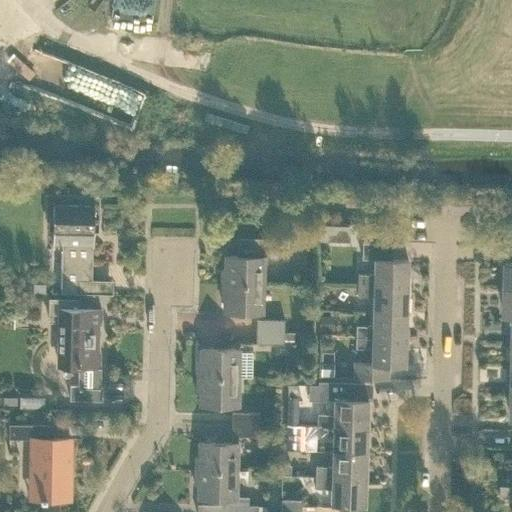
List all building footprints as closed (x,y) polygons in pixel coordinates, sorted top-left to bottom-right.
[(114,109),(133,121),(149,94),(128,81),(120,94),(122,95),(114,109)] [(90,279),(91,279),(92,246),(93,206),(53,205),(52,245),(57,245),(57,249),(62,249),(61,288),(60,288),(60,293),(89,293),(90,279)] [(348,226),(317,225),(317,240),(348,241),(348,226)] [(294,241),(310,241),(311,239),(311,228),(294,227),(294,241)] [(262,286),(262,257),(264,257),(264,251),(285,251),(285,239),(258,239),(258,257),(224,256),(224,270),(221,270),(221,285),(262,286)] [(357,274),(357,285),(406,287),(407,260),(392,260),(392,244),(362,243),(361,259),(374,259),(373,274),(357,274)] [(45,283),(32,283),(32,293),(44,293),(45,283)] [(224,299),(223,312),(261,313),(262,286),(221,285),(220,299),(224,299)] [(406,313),(406,287),(357,285),(356,297),(372,297),(372,312),(406,313)] [(99,368),(100,368),(100,353),(94,353),(95,313),(76,312),(76,301),(48,301),(48,320),(59,320),(58,365),(78,365),(78,385),(69,385),(69,400),(101,401),(101,386),(99,386),(99,368)] [(405,339),(406,313),(372,312),(371,327),(356,326),(355,337),(405,339)] [(318,331),(333,331),(333,316),(319,315),(318,331)] [(256,320),(256,331),(283,332),(284,320),(256,320)] [(294,333),(283,332),(256,331),(255,343),(283,344),(283,341),(293,341),(294,333)] [(404,365),(405,339),(355,337),(355,349),(370,349),(370,363),(353,362),(353,378),(386,379),(387,364),(404,365)] [(196,363),(196,377),(238,378),(238,377),(250,377),(251,352),(238,352),(238,350),(200,349),(200,363),(196,363)] [(320,363),(319,376),(332,376),(333,364),(320,363)] [(238,405),(238,378),(196,377),(196,391),(199,391),(199,405),(238,405)] [(324,400),(334,400),(333,415),(317,414),(317,425),(366,426),(367,400),(353,400),(353,395),(357,395),(357,383),(317,382),(317,394),(324,394),(324,400)] [(286,394),(296,394),(297,384),(287,384),(286,394)] [(19,408),(44,408),(44,393),(19,393),(19,408)] [(286,407),(285,424),(297,425),(298,408),(286,407)] [(231,412),(231,425),(258,425),(259,413),(231,412)] [(31,498),(66,499),(67,439),(52,439),(52,426),(9,425),(9,439),(29,439),(29,477),(32,477),(31,498)] [(258,437),(258,425),(231,425),(231,442),(237,442),(237,436),(258,437)] [(332,453),(365,453),(366,426),(317,425),(317,435),(332,436),(332,453)] [(299,450),(300,434),(286,433),(286,449),(299,450)] [(236,471),(237,442),(231,442),(198,441),(198,455),(195,455),(195,470),(236,471)] [(316,466),(315,477),(364,478),(365,453),(332,453),(332,466),(316,466)] [(289,477),(289,466),(280,466),(280,477),(289,477)] [(258,511),(258,506),(258,505),(249,505),(249,497),(236,497),(236,471),(195,470),(194,484),(198,484),(197,498),(220,498),(220,504),(219,511),(258,511)] [(511,497),(511,472),(500,473),(500,497),(511,497)] [(364,505),(364,478),(315,477),(315,488),(330,488),(330,504),(364,505)] [(281,500),(280,511),(300,511),(301,501),(281,500)]
